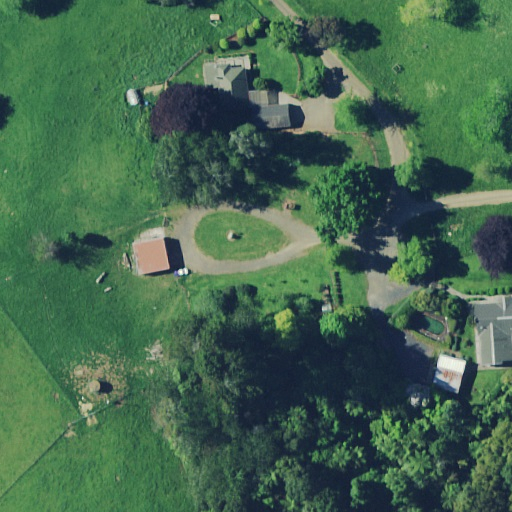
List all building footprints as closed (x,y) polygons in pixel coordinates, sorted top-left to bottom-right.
[(233,68),(233,65),(204,69),(206,89),(220,87),(223,111),(251,108),(254,131),(291,126),(288,104),(269,106),(267,89),(249,91),(247,67),(233,68)] [(228,241),(224,218),(199,223),(203,245),(228,241)] [(272,247),(269,231),(242,235),(245,252),(272,247)] [(170,269),(165,239),(134,245),(140,275),(170,269)] [(511,297),(498,298),(498,303),(478,304),(481,365),(504,363),(504,361),(511,360),(511,297)] [(467,361),(440,355),(436,376),(428,375),(426,385),(460,392),(467,361)]
